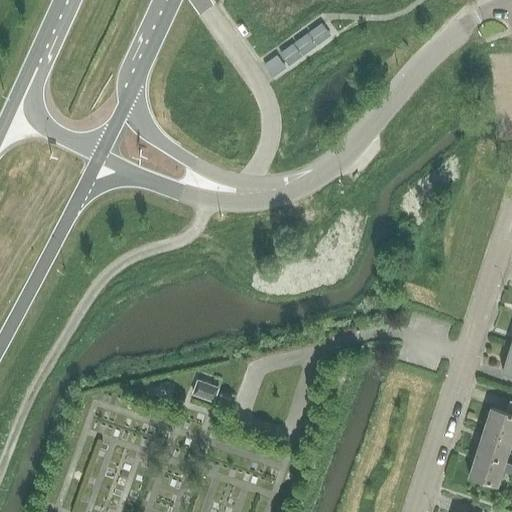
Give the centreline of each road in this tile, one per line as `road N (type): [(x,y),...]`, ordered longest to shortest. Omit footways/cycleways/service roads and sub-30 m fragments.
road 1 (tertiary): [(251,195),(322,176),(429,60),(477,18),(511,5)]
road 2 (unclassified): [(417,511),(511,229)]
road 3 (trunk): [(0,346),(100,155)]
road 4 (unknown): [(200,0),(263,99),(266,141),(251,195)]
road 5 (trunk): [(48,28),(38,109),(56,135),(100,155)]
road 6 (tertiary): [(251,195),(150,132),(130,95)]
road 7 (tertiary): [(100,155),(205,200),(251,195)]
